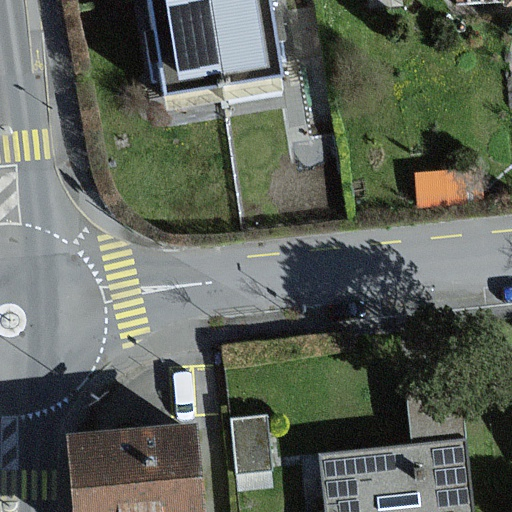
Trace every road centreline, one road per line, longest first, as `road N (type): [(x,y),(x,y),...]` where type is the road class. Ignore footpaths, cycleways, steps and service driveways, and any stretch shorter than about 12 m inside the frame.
road 1 (residential): [(511,251),(81,299)]
road 2 (tertiary): [(59,265),(0,78)]
road 3 (tertiary): [(22,511),(51,381)]
